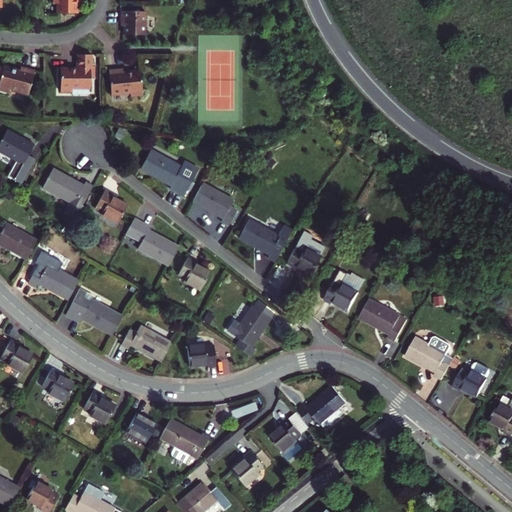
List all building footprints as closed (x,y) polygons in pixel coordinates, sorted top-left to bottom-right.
[(52,0),(52,7),(56,7),(56,16),(76,17),(76,8),(77,3),(79,3),(78,0),(52,0)] [(145,35),(145,12),(122,12),(122,26),(124,26),(124,35),(145,35)] [(92,55),(78,55),(78,69),(62,69),(62,93),(74,93),(74,89),(92,89),(92,78),(96,78),(96,67),(92,67),(92,55)] [(0,92),(9,95),(10,91),(30,96),(36,71),(22,68),(21,71),(4,67),(4,69),(0,67),(0,92)] [(110,69),(111,95),(130,94),(130,97),(143,97),(141,71),(125,72),(124,68),(110,69)] [(0,140),(0,154),(14,161),(8,172),(8,173),(8,175),(8,176),(9,177),(10,178),(11,179),(12,180),(13,180),(21,184),(34,159),(27,156),(32,145),(5,131),(0,140)] [(194,165),(180,158),(177,163),(146,147),(136,165),(151,173),(152,170),(168,178),(164,184),(180,193),(183,186),(185,188),(190,179),(188,178),(194,165)] [(69,178),(53,169),(44,185),(72,199),(67,210),(79,216),(93,186),(85,182),(82,188),(68,180),(69,178)] [(233,198),(201,181),(191,200),(207,208),(208,205),(224,214),(221,219),(228,222),(236,207),(230,204),(233,198)] [(113,194),(105,189),(96,207),(103,210),(102,213),(120,222),(128,204),(112,195),(113,194)] [(135,218),(127,234),(142,242),(139,249),(171,265),(181,246),(165,238),(164,241),(148,233),(151,227),(135,218)] [(281,235),(250,219),(240,237),(255,245),(256,243),(272,251),(269,256),(276,260),(290,234),(283,230),(281,235)] [(13,254),(28,262),(35,249),(38,243),(7,227),(3,234),(0,232),(0,243),(14,251),(13,254)] [(315,233),(305,228),(287,262),(295,266),(296,264),(312,272),(327,244),(313,236),(315,233)] [(202,288),(212,270),(196,262),(198,260),(190,256),(180,273),(187,277),(186,279),(202,288)] [(69,301),(79,282),(41,262),(29,285),(37,289),(40,282),(54,290),(53,292),(69,301)] [(351,309),(360,291),(344,282),(348,274),(342,270),(326,299),(333,303),(335,300),(351,309)] [(99,330),(115,338),(125,319),(79,296),(67,318),(83,326),(86,320),(101,327),(99,330)] [(395,339),(406,318),(369,298),(358,317),(374,326),(376,323),(391,331),(388,336),(395,339)] [(258,302),(255,307),(272,318),(276,313),(258,302)] [(255,307),(236,337),(243,342),(240,347),(254,357),(259,350),(252,346),(261,331),(263,333),(272,318),(255,307)] [(165,364),(173,347),(174,345),(143,329),(139,336),(132,333),(124,348),(132,352),(136,345),(150,353),(149,356),(165,364)] [(429,344),(416,337),(405,356),(420,365),(422,362),(436,370),(433,375),(440,379),(452,359),(446,355),(449,349),(449,346),(435,338),(432,339),(429,344)] [(22,373),(31,355),(17,347),(18,345),(11,340),(1,358),(6,361),(5,363),(22,373)] [(206,344),(188,346),(190,367),(208,365),(209,367),(217,366),(214,345),(207,346),(206,344)] [(478,395),(492,371),(491,368),(478,360),(475,361),(470,370),(464,367),(454,384),(461,389),(462,387),(478,395)] [(51,368),(41,386),(47,389),(45,392),(62,401),(72,382),(57,374),(58,372),(51,368)] [(313,397),(316,399),(303,410),(299,406),(293,411),(304,424),(310,419),(315,424),(316,423),(321,428),(338,413),(334,408),(342,401),(327,384),(313,397)] [(99,394),(92,390),(82,408),(88,411),(87,413),(103,422),(113,405),(98,396),(99,394)] [(511,394),(508,392),(492,418),(507,427),(506,429),(511,432),(511,394)] [(283,418),(297,434),(306,426),(304,424),(293,411),(292,411),(283,418)] [(156,423),(136,412),(125,432),(144,443),(156,423)] [(277,424),(279,426),(265,438),(283,458),(297,446),(291,440),(297,434),(283,418),(277,424)] [(159,437),(196,458),(208,438),(201,434),(198,439),(183,431),(185,428),(169,419),(159,437)] [(241,458),(227,470),(241,486),(255,474),(253,472),(259,467),(246,451),(240,457),(241,458)] [(0,501),(8,506),(18,487),(0,477),(0,501)] [(30,489),(25,498),(41,507),(40,509),(45,511),(47,511),(57,495),(51,492),(52,490),(35,480),(34,481),(30,489)] [(115,511),(98,502),(103,494),(87,485),(78,499),(72,495),(64,510),(67,511),(72,511),(73,511),(74,509),(80,511),(115,511)] [(212,489),(206,494),(199,485),(176,504),(182,511),(202,511),(214,503),(221,511),(227,506),(212,489)]
